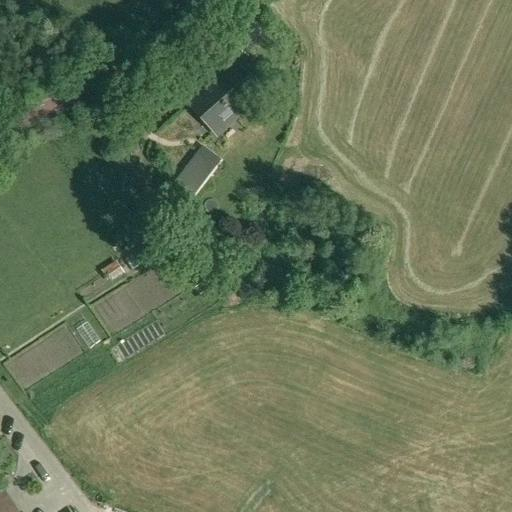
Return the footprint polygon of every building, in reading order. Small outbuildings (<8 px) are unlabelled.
[(238,10),(221,41),(249,58),(266,25),(238,10)] [(257,99),(228,67),(188,104),(216,135),(257,99)] [(202,146),(175,182),(194,196),(214,170),(203,162),(211,152),(202,146)] [(116,280),(131,271),(124,260),(109,269),(116,280)] [(0,511),(19,511),(5,490),(0,492),(0,511)]
